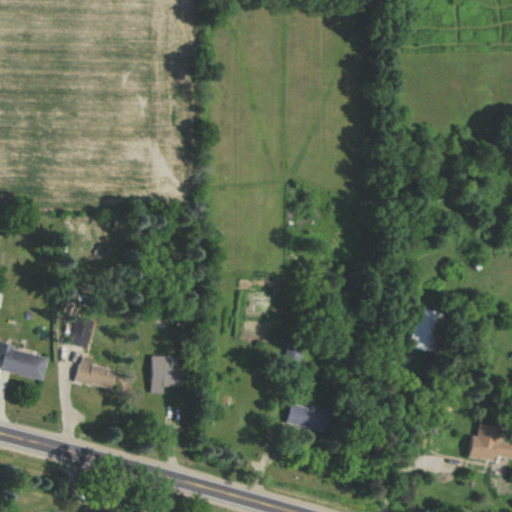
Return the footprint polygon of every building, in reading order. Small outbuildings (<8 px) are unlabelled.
[(66,344),(84,348),(91,320),(74,316),(66,344)] [(8,349),(10,344),(0,341),(0,370),(39,378),(44,356),(8,349)] [(301,348),(286,345),(283,359),(298,362),(301,348)] [(113,370),(89,364),(90,359),(78,355),(72,380),(108,390),(113,370)] [(167,355),(148,355),(148,393),(160,393),(160,386),(178,386),(178,368),(167,368),(167,355)] [(283,422),(324,432),(329,411),(288,402),(283,422)] [(511,442),(495,440),(497,427),(475,424),(473,436),(468,435),(464,457),(489,461),(489,456),(508,458),(511,442)]
